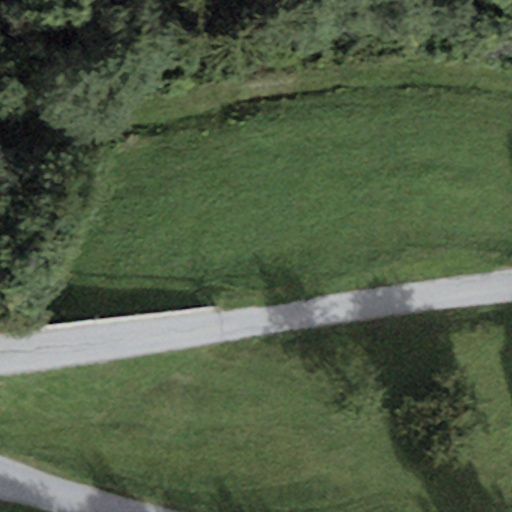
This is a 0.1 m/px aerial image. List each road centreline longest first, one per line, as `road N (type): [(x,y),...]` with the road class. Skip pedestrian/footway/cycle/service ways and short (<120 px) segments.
road 1 (track): [(0,357),(511,285)]
road 2 (unclassified): [(0,476),(123,511)]
